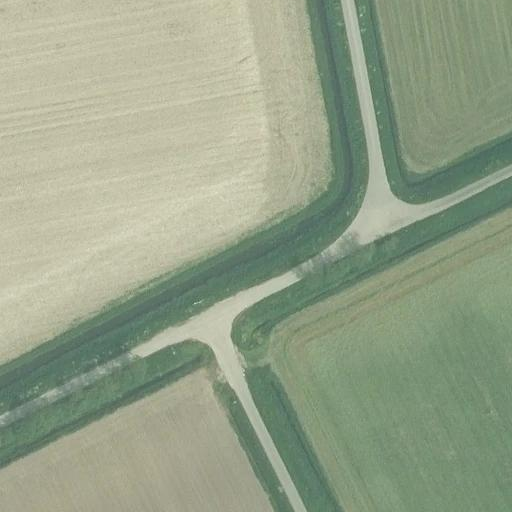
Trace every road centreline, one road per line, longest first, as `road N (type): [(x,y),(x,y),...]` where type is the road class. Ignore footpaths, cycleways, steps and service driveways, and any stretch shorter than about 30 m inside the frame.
road 1 (unclassified): [(386,230),(345,0)]
road 2 (unclassified): [(0,421),(207,318)]
road 3 (unclassified): [(302,511),(207,318)]
road 4 (unclassified): [(207,318),(386,230)]
road 5 (unclassified): [(386,230),(511,168)]
